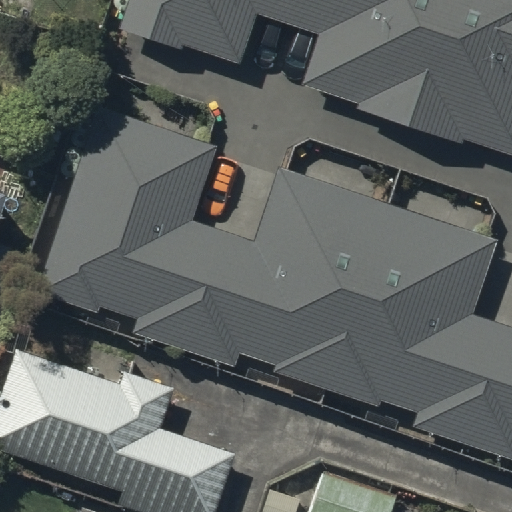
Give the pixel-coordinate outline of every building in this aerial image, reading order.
[(290,18),(296,0),(135,0),(129,20),(241,57),(257,7),(290,18)] [(296,0),(290,18),(328,30),(312,81),(416,115),(454,0),(296,0)] [(511,0),(454,0),(416,115),(511,147),(511,0)] [(299,117),(261,104),(244,153),(281,166),(299,117)] [(103,111),(42,287),(93,304),(95,298),(141,314),(136,327),(183,343),(219,236),(182,224),(209,148),(103,111)] [(277,367),(325,383),(385,205),(281,170),(255,248),(219,236),(183,343),(228,358),(233,345),(279,361),(277,367)] [(0,283),(11,250),(0,246),(0,207),(2,202),(0,201),(0,283)] [(385,205),(325,383),(373,398),(375,392),(421,408),(417,421),(464,437),(500,331),(464,318),(491,241),(385,205)] [(511,334),(500,331),(464,437),(508,452),(511,441),(511,334)] [(18,355),(0,407),(0,445),(128,489),(124,501),(156,511),(207,511),(227,455),(158,431),(172,390),(130,376),(125,391),(18,355)] [(313,511),(390,511),(396,496),(327,472),(313,511)] [(265,511),(294,511),(298,500),(273,491),(265,511)]
